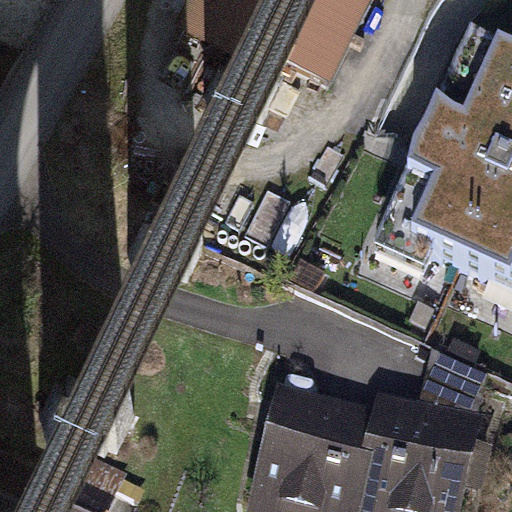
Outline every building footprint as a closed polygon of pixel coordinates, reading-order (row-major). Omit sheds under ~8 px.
[(371,7),(355,0),(221,0),(207,31),(331,91),(371,7)] [(511,64),(474,47),(387,238),(511,294),(511,64)] [(380,424),(360,511),(465,511),(493,381),(435,356),(420,417),(383,409),(380,424)] [(360,511),(380,424),(282,403),(257,511),(360,511)] [(81,493),(0,456),(0,511),(109,511),(123,483),(92,469),(81,493)]
